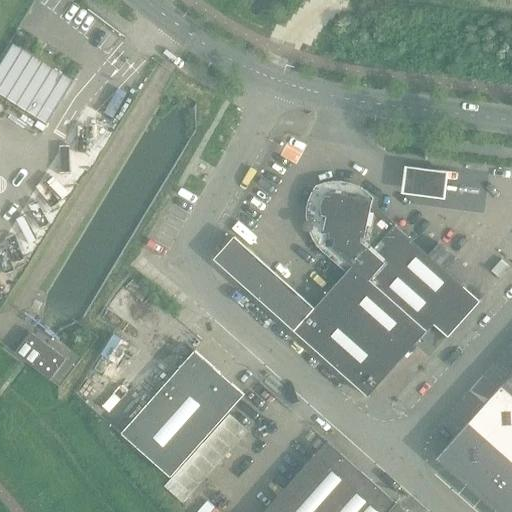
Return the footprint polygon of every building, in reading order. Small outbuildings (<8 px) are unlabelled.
[(0,95),(46,124),(72,82),(11,44),(0,62),(0,95)] [(448,171),(407,166),(404,193),(445,198),(448,171)] [(235,237),(214,260),(368,397),(433,324),(448,338),(480,302),(445,271),(456,259),(439,244),(428,256),(395,226),(392,229),(370,210),(372,204),(373,198),(366,192),(359,187),(350,184),(342,182),(333,182),(325,184),(316,187),(312,193),(309,201),(307,209),(307,217),(309,229),(316,230),(314,241),(320,249),(347,273),(315,308),(235,237)] [(259,182),(251,204),(269,210),(277,189),(259,182)] [(50,380),(66,359),(30,332),(14,354),(50,380)] [(245,395),(195,351),(122,434),(171,477),(245,395)] [(511,373),(503,384),(511,391),(511,373)] [(511,511),(511,391),(503,384),(435,460),(493,511),(511,511)] [(388,511),(396,503),(327,442),(264,511),(388,511)] [(406,511),(396,503),(388,511),(406,511)]
